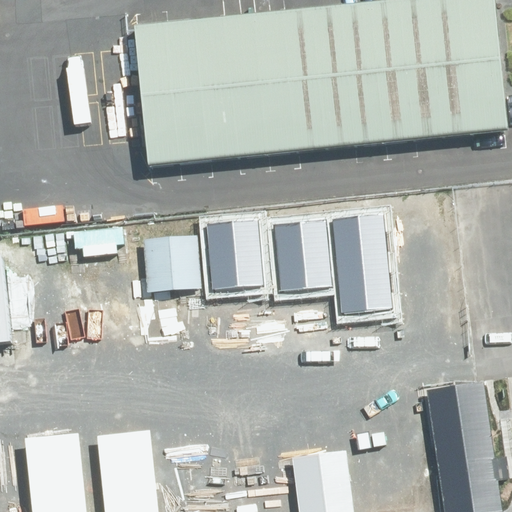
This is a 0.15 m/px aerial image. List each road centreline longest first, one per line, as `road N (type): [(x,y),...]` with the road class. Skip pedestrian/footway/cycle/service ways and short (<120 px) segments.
road 1 (unknown): [(511,162),(102,199),(48,188),(20,164),(8,126),(17,55),(48,27),(151,0)]
road 2 (unknown): [(511,335),(0,404)]
